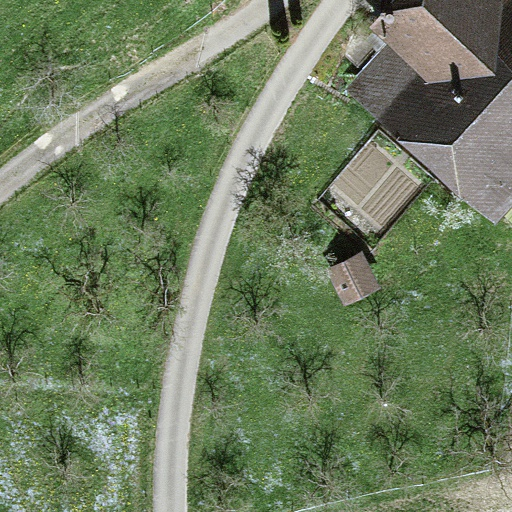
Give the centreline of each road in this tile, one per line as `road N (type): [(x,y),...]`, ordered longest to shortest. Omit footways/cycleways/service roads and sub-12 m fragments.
road 1 (unclassified): [(172,511),(176,392),(202,268),(243,154),(307,47),(346,0)]
road 2 (track): [(275,0),(0,194)]
